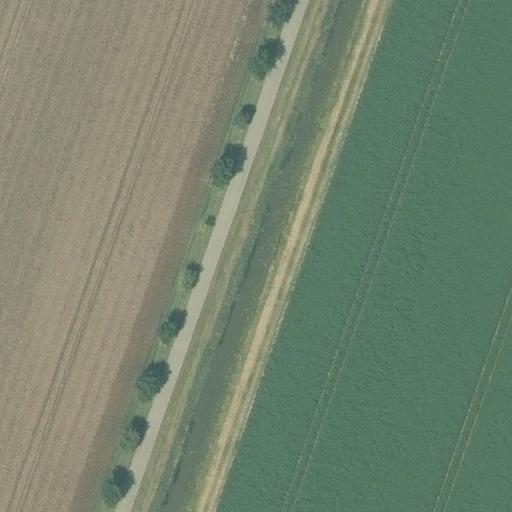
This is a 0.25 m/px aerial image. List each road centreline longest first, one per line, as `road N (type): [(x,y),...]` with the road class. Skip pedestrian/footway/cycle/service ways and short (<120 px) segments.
road 1 (unclassified): [(122,511),(300,0)]
road 2 (track): [(385,0),(208,511)]
